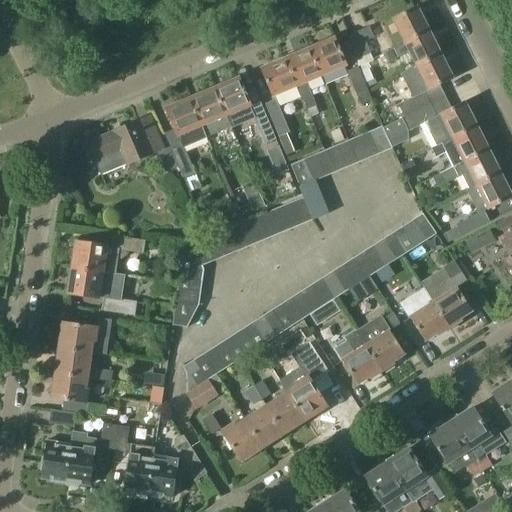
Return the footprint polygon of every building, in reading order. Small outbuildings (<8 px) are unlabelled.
[(416,7),(391,19),(403,44),(428,31),(416,7)] [(369,28),(348,36),(357,60),(370,55),(365,42),(373,38),(369,28)] [(383,55),(388,64),(408,54),(415,69),(440,56),(428,31),(403,44),(403,45),(383,55)] [(347,66),(335,39),(311,49),(322,76),(347,66)] [(322,76),(311,49),(286,59),(298,87),(297,87),(307,111),(316,107),(307,83),(322,76)] [(440,56),(415,69),(401,75),(412,99),(395,107),(401,120),(445,98),(439,87),(452,81),(440,56)] [(262,70),(274,97),(297,87),(298,87),(286,59),(262,70)] [(358,68),(347,73),(361,106),(372,101),(358,68)] [(274,140),(254,92),(247,95),(240,79),(215,90),(227,117),(248,108),(263,144),(265,143),(275,170),(280,168),(282,174),(286,173),(284,167),(274,140)] [(227,117),(215,90),(191,100),(202,127),(201,128),(206,140),(232,129),(227,117)] [(420,127),(432,150),(476,128),(464,105),(451,111),(445,98),(401,120),(381,130),(390,150),(408,141),(408,133),(420,127)] [(166,110),(177,138),(178,137),(179,142),(168,146),(170,149),(169,149),(178,169),(179,169),(195,207),(204,204),(192,174),(194,173),(185,149),(206,140),(201,128),(202,127),(191,100),(166,110)] [(277,138),(287,159),(294,156),(285,135),(288,134),(274,101),(264,106),(277,138)] [(97,168),(101,177),(126,167),(158,154),(165,174),(178,169),(169,149),(163,152),(155,133),(144,137),(138,122),(80,147),(90,171),(97,168)] [(381,128),(370,133),(379,155),(390,150),(381,130),(381,128)] [(445,155),(452,169),(488,151),(476,128),(432,150),(436,159),(445,155)] [(370,133),(359,138),(368,159),(379,155),(370,133)] [(357,164),(368,159),(359,138),(348,142),(357,164)] [(346,169),(357,164),(348,142),(337,147),(346,169)] [(335,173),(346,169),(337,147),(326,151),(335,173)] [(324,178),(335,173),(326,151),(315,156),(324,178)] [(462,177),(468,191),(475,187),(499,174),(488,151),(452,169),(433,179),(437,187),(458,177),(459,179),(462,177)] [(313,182),(324,178),(315,156),(304,161),(313,182)] [(327,215),(313,182),(304,161),(290,167),(298,187),(297,188),(302,199),(311,222),(327,215)] [(403,167),(407,177),(417,173),(413,162),(403,167)] [(486,210),(511,198),(499,174),(475,187),(486,210)] [(311,222),(302,199),(291,204),(300,226),(310,221),(311,222)] [(291,204),(280,208),(289,230),(300,226),(291,204)] [(278,235),(289,230),(280,208),(269,213),(278,235)] [(269,213),(258,218),(267,239),(278,235),(269,213)] [(435,236),(422,217),(412,223),(424,242),(435,236)] [(247,222),(256,244),(267,239),(258,218),(247,222)] [(511,279),(511,219),(499,226),(504,235),(498,239),(510,261),(503,265),(511,279)] [(236,227),(245,249),(256,244),(247,222),(236,227)] [(424,242),(412,223),(403,229),(415,248),(424,242)] [(225,231),(234,253),(245,249),(236,227),(225,231)] [(415,248),(403,229),(393,235),(405,254),(415,248)] [(214,236),(223,258),(234,253),(225,231),(214,236)] [(405,254),(393,235),(383,241),(395,261),(405,254)] [(203,240),(212,262),(223,258),(214,236),(203,240)] [(76,243),(72,269),(104,274),(114,276),(116,260),(120,261),(127,256),(128,253),(142,255),(144,242),(112,238),(110,248),(76,243)] [(191,245),(200,267),(212,262),(203,240),(191,245)] [(395,261),(383,241),(373,248),(385,267),(395,261)] [(202,272),(200,267),(191,245),(182,249),(179,272),(202,276),(202,272)] [(385,267),(373,248),(363,254),(375,273),(385,267)] [(375,273),(363,254),(353,260),(365,280),(375,273)] [(365,280),(353,260),(342,267),(355,286),(365,280)] [(445,298),(434,305),(450,331),(460,325),(459,322),(472,314),(458,291),(468,284),(460,272),(453,262),(443,269),(449,279),(438,287),(445,298)] [(355,286),(342,267),(333,273),(345,292),(355,286)] [(72,269),(68,295),(100,300),(104,274),(72,269)] [(178,283),(200,287),(202,276),(179,272),(178,283)] [(344,293),(332,273),(323,279),(335,299),(344,293)] [(335,299),(322,279),(313,285),(325,305),(335,299)] [(176,294),(198,298),(200,287),(178,283),(176,294)] [(325,305),(313,285),(302,292),(314,312),(325,305)] [(346,304),(364,294),(360,285),(342,295),(346,304)] [(424,291),(401,306),(424,344),(436,336),(438,339),(450,331),(434,305),(433,306),(424,291)] [(314,312),(302,292),(291,299),(303,319),(314,312)] [(192,316),(197,307),(198,298),(176,294),(173,313),(192,316)] [(135,304),(104,299),(102,312),(133,317),(135,304)] [(291,299),(280,306),(293,325),(303,319),(291,299)] [(280,306),(271,312),(283,332),(293,325),(280,306)] [(273,338),(283,332),(271,312),(261,318),(273,338)] [(171,326),(185,329),(192,316),(173,313),(171,326)] [(273,338),(261,318),(251,324),(264,344),(273,338)] [(101,331),(117,333),(119,321),(102,319),(101,331)] [(357,333),(355,334),(363,347),(381,375),(393,367),(392,365),(403,357),(388,332),(383,325),(379,319),(357,333)] [(62,324),(59,349),(89,354),(91,344),(96,345),(98,329),(62,324)] [(264,344),(251,324),(242,330),(254,350),(264,344)] [(254,350),(242,330),(232,336),(245,356),(254,350)] [(347,348),(335,355),(339,362),(349,377),(355,388),(369,379),(370,382),(378,377),(381,375),(363,347),(355,334),(346,339),(345,340),(349,347),(347,348)] [(245,356),(232,336),(222,343),(235,363),(245,356)] [(235,363),(222,343),(213,349),(225,369),(235,363)] [(300,369),(278,384),(288,398),(296,411),(304,424),(326,410),(309,383),(324,373),(319,366),(310,351),(307,347),(292,356),(300,369)] [(85,379),(112,383),(113,372),(89,369),(89,367),(87,366),(89,354),(59,349),(55,374),(85,378),(85,379)] [(225,369),(213,349),(203,355),(216,375),(225,369)] [(206,381),(207,381),(208,383),(216,376),(216,375),(203,355),(194,361),(206,381)] [(188,378),(195,389),(206,381),(194,361),(189,364),(188,378)] [(55,374),(51,400),(86,405),(88,390),(83,390),(85,379),(85,378),(55,374)] [(208,383),(186,397),(195,411),(217,397),(216,396),(226,391),(216,376),(208,383)] [(262,382),(252,388),(261,402),(271,395),(262,382)] [(510,424),(511,422),(511,382),(492,396),(510,424)] [(252,388),(245,393),(253,407),(261,402),(252,388)] [(275,402),(265,408),(275,423),(284,437),(304,424),(296,411),(288,398),(277,405),(275,402)] [(257,418),(246,425),(262,451),(284,437),(275,423),(265,408),(258,414),(255,415),(257,418)] [(471,410),(449,424),(467,453),(469,451),(475,460),(484,454),(485,455),(500,444),(492,431),(486,435),(471,410)] [(47,425),(73,429),(74,415),(50,411),(47,425)] [(222,433),(212,416),(203,421),(214,438),(222,433)] [(449,424),(427,438),(446,467),(448,465),(454,475),(467,467),(473,478),(480,473),(473,461),(475,460),(469,451),(467,453),(449,424)] [(73,433),(71,446),(64,486),(78,488),(79,485),(88,486),(94,450),(112,453),(116,427),(103,425),(100,441),(87,439),(88,435),(73,433)] [(234,427),(222,435),(241,465),(262,451),(246,425),(237,431),(234,427)] [(131,455),(125,493),(136,494),(136,497),(148,499),(155,461),(154,461),(155,449),(127,445),(129,429),(116,427),(112,453),(131,455)] [(511,446),(511,427),(503,433),(511,446)] [(193,482),(206,474),(182,437),(174,442),(173,448),(179,459),(178,459),(193,482)] [(48,443),(42,479),(53,481),(52,484),(64,486),(71,446),(58,444),(57,444),(48,443)] [(408,451),(386,465),(410,504),(415,501),(415,502),(422,498),(432,492),(439,502),(450,496),(435,470),(424,477),(408,451)] [(475,460),(473,461),(480,473),(492,466),(485,455),(484,454),(475,460)] [(148,499),(161,501),(161,498),(173,499),(178,461),(169,460),(169,463),(155,461),(148,499)] [(386,465),(363,479),(381,507),(384,511),(397,511),(401,510),(402,511),(421,511),(415,502),(415,501),(410,504),(386,465)] [(356,511),(344,492),(323,505),(327,511),(356,511)]
